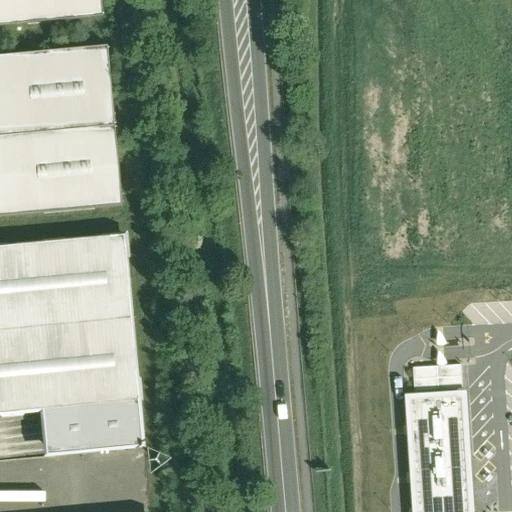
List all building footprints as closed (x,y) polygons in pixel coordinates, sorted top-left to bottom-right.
[(104,0),(0,0),(0,56),(0,51),(0,26),(106,18),(104,0)] [(0,217),(125,207),(111,47),(0,56),(0,217)] [(125,241),(0,252),(0,415),(40,412),(141,403),(125,241)] [(461,363),(415,367),(416,391),(407,391),(415,511),(476,511),(469,387),(464,387),(461,363)] [(145,450),(141,403),(40,412),(44,459),(145,450)]
